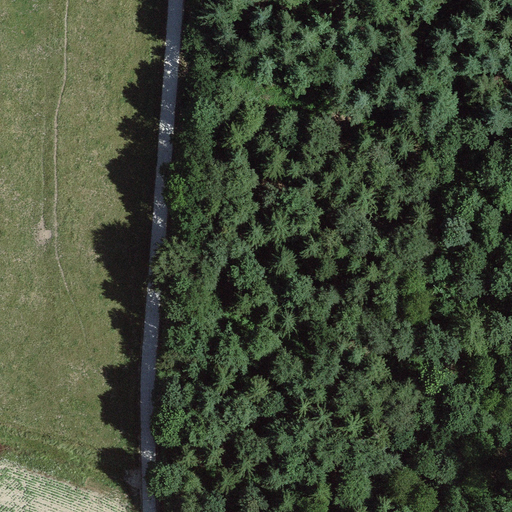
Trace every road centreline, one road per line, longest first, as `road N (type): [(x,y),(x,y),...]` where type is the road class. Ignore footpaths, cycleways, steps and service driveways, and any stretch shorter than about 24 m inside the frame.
road 1 (track): [(411,511),(406,296),(465,0)]
road 2 (track): [(175,0),(148,375),(148,511)]
